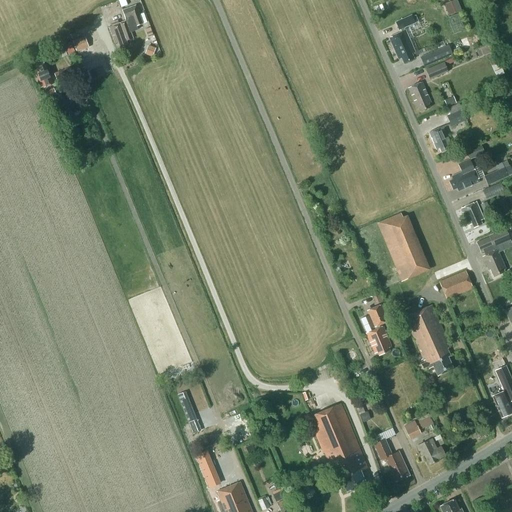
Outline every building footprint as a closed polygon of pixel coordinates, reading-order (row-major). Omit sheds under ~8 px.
[(462,11),(457,0),(455,0),(444,5),(449,16),(462,11)] [(136,7),(123,12),(125,18),(132,16),(136,26),(137,25),(142,24),(136,7)] [(133,40),(131,33),(139,30),(137,25),(136,26),(132,16),(125,18),(126,22),(119,25),(118,22),(111,25),(112,27),(109,29),(115,45),(118,44),(120,50),(128,47),(126,42),(133,40)] [(400,30),(416,23),(413,17),(397,24),(400,30)] [(416,51),(409,37),(406,30),(390,37),(399,59),(403,57),(405,63),(415,58),(413,53),(416,51)] [(78,52),(90,48),(86,38),(74,43),(78,52)] [(63,46),(64,46),(67,55),(68,56),(75,53),(71,43),(63,46)] [(448,45),(420,57),(425,67),(453,55),(448,45)] [(156,48),(148,46),(145,55),(152,57),(156,48)] [(502,56),(494,59),(500,76),(507,73),(502,56)] [(54,84),(46,64),(35,69),(42,88),(54,84)] [(430,81),(449,73),(445,64),(426,72),(430,81)] [(59,84),(73,78),(69,69),(55,74),(59,84)] [(423,82),(421,83),(409,88),(419,109),(421,107),(423,111),(431,107),(429,104),(432,103),(423,82)] [(56,94),(54,88),(45,92),(47,97),(56,94)] [(72,103),(69,96),(67,90),(53,95),(55,101),(61,116),(64,115),(66,119),(74,116),(73,113),(81,110),(77,101),(72,103)] [(449,108),(457,104),(454,97),(446,101),(449,108)] [(511,105),(511,104),(505,102),(502,108),(510,111),(511,105)] [(467,121),(460,105),(449,109),(452,116),(448,117),(453,127),(467,121)] [(451,143),(443,126),(429,133),(436,149),(439,148),(441,152),(449,148),(448,144),(451,143)] [(459,165),(463,172),(453,177),(454,179),(450,181),(454,190),(458,188),(459,192),(480,182),(470,160),(459,165)] [(511,170),(510,166),(484,176),(488,185),(511,175),(511,170)] [(502,185),(483,192),(487,201),(505,194),(502,185)] [(505,198),(498,201),(504,214),(510,212),(505,198)] [(484,220),(477,203),(463,209),(470,226),(473,225),(474,228),(483,224),(482,221),(484,220)] [(436,270),(415,214),(408,217),(406,212),(382,221),(405,281),(436,270)] [(510,240),(506,231),(477,244),(481,253),(484,251),(487,257),(483,258),(488,269),(491,267),(496,278),(504,274),(503,272),(506,271),(496,246),(510,240)] [(474,289),(467,271),(440,282),(448,300),(474,289)] [(379,291),(371,295),(376,305),(384,301),(379,291)] [(369,316),(361,319),(367,333),(366,334),(374,354),(377,353),(379,356),(391,352),(389,349),(392,347),(384,326),(380,327),(380,326),(389,322),(382,305),(367,311),(369,316)] [(454,370),(449,358),(451,357),(448,350),(451,349),(433,307),(405,319),(424,362),(426,361),(427,363),(421,366),(423,369),(428,367),(429,369),(434,367),(438,377),(454,370)] [(493,398),(502,419),(508,417),(509,417),(511,416),(511,408),(510,404),(511,402),(511,381),(506,367),(496,372),(505,393),(493,398)] [(183,393),(178,395),(189,422),(194,420),(183,393)] [(469,393),(443,407),(452,422),(460,417),(463,423),(474,417),(471,411),(478,407),(469,393)] [(369,469),(342,404),(309,418),(327,463),(329,463),(331,468),(333,467),(339,481),(342,480),(347,493),(367,485),(361,472),(369,469)] [(429,417),(419,422),(422,429),(428,426),(433,424),(429,417)] [(408,431),(417,426),(415,421),(406,426),(408,431)] [(422,434),(418,427),(407,432),(411,440),(422,434)] [(386,459),(396,483),(411,477),(400,452),(392,456),(386,441),(375,446),(382,461),(386,459)] [(446,457),(441,448),(437,450),(432,441),(417,448),(421,457),(424,456),(429,466),(439,462),(438,460),(446,457)] [(217,484),(213,474),(205,477),(209,488),(217,484)] [(253,511),(241,483),(215,493),(222,511),(253,511)] [(282,491),(273,495),(276,502),(284,498),(282,491)] [(265,510),(273,507),(270,497),(261,499),(265,510)] [(287,511),(286,508),(288,507),(285,500),(277,504),(280,511),(287,511)] [(454,500),(440,506),(442,511),(462,511),(461,509),(459,510),(454,500)]
